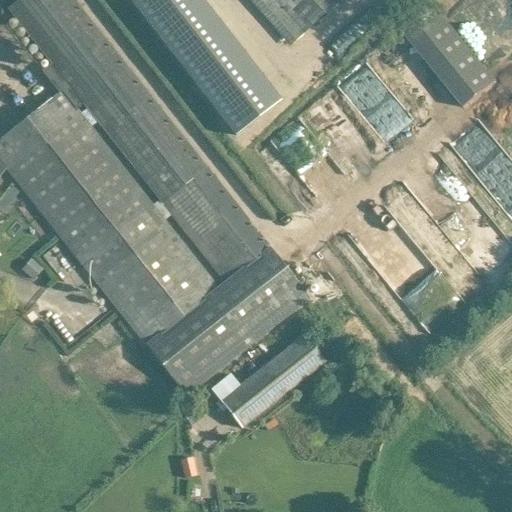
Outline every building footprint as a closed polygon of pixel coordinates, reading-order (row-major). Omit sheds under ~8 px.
[(0,168),(4,163),(188,395),(309,300),(71,0),(19,0),(8,10),(51,65),(41,72),(59,94),(0,141),(0,168)] [(128,0),(235,137),(280,102),(200,0),(128,0)] [(275,0),(305,33),(341,0),(275,0)] [(437,8),(401,36),(452,104),(489,76),(437,8)] [(345,135),(320,100),(299,115),(344,178),(367,161),(347,133),(345,135)] [(503,250),(469,210),(437,238),(471,277),(503,250)] [(32,280),(41,270),(31,261),(22,271),(32,280)] [(383,296),(411,327),(438,303),(410,272),(383,296)] [(311,299),(301,306),(314,322),(323,315),(311,299)] [(325,364),(303,336),(219,402),(240,429),(325,364)] [(191,459),(180,461),(185,480),(195,477),(191,459)]
